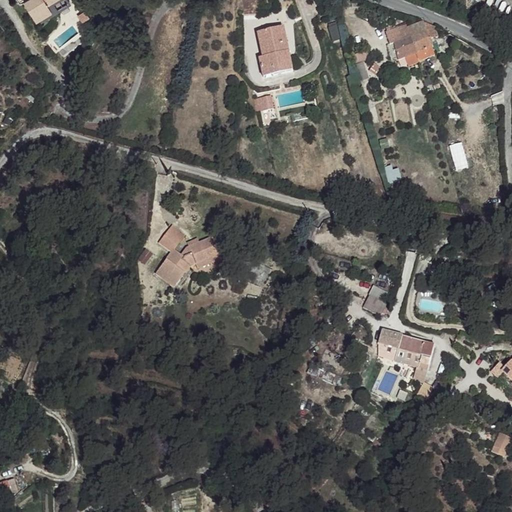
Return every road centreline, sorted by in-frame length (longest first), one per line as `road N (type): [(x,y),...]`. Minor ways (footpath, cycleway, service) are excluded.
road 1 (unclassified): [(0,152),(33,127),(61,130),(505,269),(511,252)]
road 2 (residential): [(86,511),(184,469),(227,482),(258,511)]
road 3 (unknown): [(413,241),(401,320),(466,356)]
road 4 (unclassified): [(511,207),(511,69)]
road 5 (tertiary): [(386,0),(511,57)]
